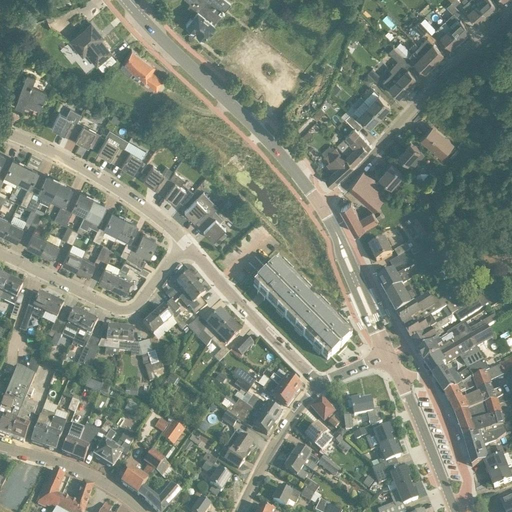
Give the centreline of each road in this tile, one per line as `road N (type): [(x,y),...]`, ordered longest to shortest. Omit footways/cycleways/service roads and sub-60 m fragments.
road 1 (secondary): [(317,203),(124,0)]
road 2 (residential): [(317,203),(341,188),(511,13)]
road 3 (residential): [(179,243),(127,309),(0,255)]
road 4 (residential): [(179,243),(79,170),(0,130)]
road 5 (residential): [(321,383),(179,243)]
road 6 (residential): [(454,510),(467,498),(466,483),(446,422),(427,380),(397,375)]
road 7 (tertiary): [(142,511),(100,481),(0,448)]
road 8 (tertiary): [(238,511),(321,383)]
road 9 (secondary): [(397,375),(454,510)]
road 10 (secondary): [(338,238),(352,290),(386,355)]
road 11 (secondary): [(386,355),(338,238)]
